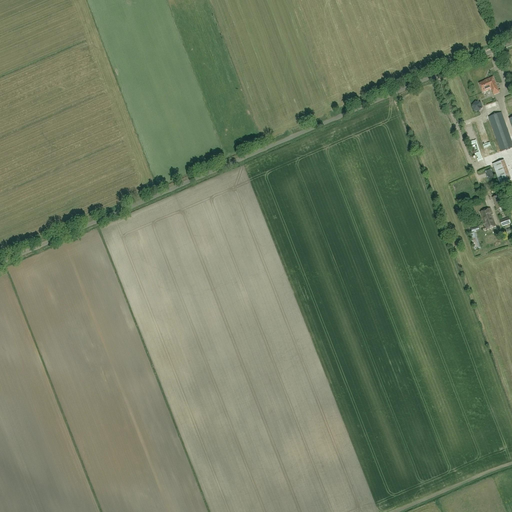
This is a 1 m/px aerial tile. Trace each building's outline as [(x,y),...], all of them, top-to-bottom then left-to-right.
[(486,80),(479,83),(483,92),(491,89),(493,95),(499,93),(493,77),(486,80)] [(480,102),(475,101),(472,105),(474,110),(479,111),(482,107),(480,102)] [(511,143),(501,113),(489,117),(501,152),(511,148),(511,143)] [(511,180),(504,160),(493,164),(500,184),(511,180)] [(497,209),(504,206),(500,195),(492,198),(497,209)] [(491,215),(493,215),(490,208),(480,212),(487,230),(495,227),(491,215)] [(502,227),(511,224),(508,218),(500,221),(502,227)] [(475,233),(469,235),(474,250),(480,248),(475,233)] [(487,244),(495,240),(493,235),(484,238),(487,244)]
